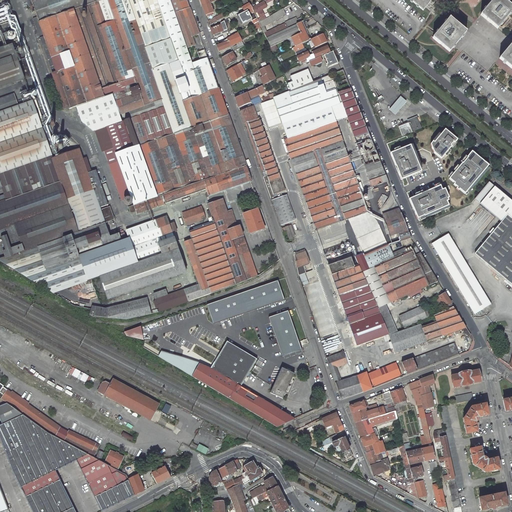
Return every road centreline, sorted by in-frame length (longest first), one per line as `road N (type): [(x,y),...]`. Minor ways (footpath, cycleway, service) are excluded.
road 1 (unclassified): [(194,0),(339,405)]
road 2 (unclassified): [(356,37),(346,56),(403,199),(485,354)]
road 3 (unknown): [(15,0),(54,108),(96,156),(121,211),(132,215),(204,193)]
road 4 (primary): [(511,138),(345,0)]
road 5 (primary): [(356,37),(511,167)]
road 6 (unclassified): [(339,405),(485,354)]
road 7 (unknown): [(114,298),(191,271),(171,203)]
road 8 (unknown): [(310,238),(349,347),(384,347)]
road 9 (unclassified): [(430,511),(370,478),(339,405)]
road 10 (unclassified): [(485,354),(511,497)]
road 11 (unclassified): [(300,511),(257,455),(220,457),(194,471)]
